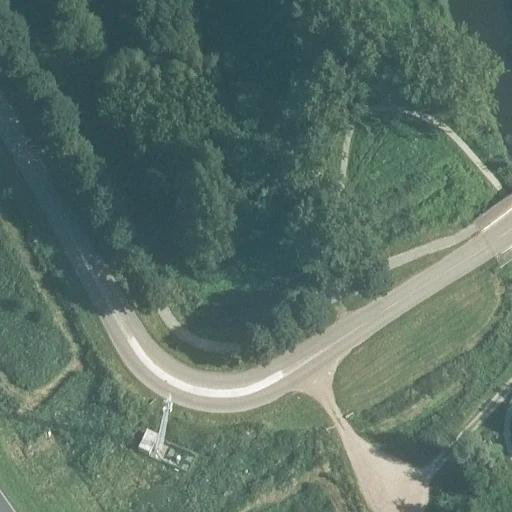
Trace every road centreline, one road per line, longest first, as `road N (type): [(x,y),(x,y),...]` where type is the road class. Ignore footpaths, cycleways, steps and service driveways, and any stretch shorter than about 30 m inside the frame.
road 1 (secondary): [(115,320),(119,342),(140,371),(191,401),(251,398),(281,384),(299,361)]
road 2 (secondary): [(115,320),(0,118)]
road 3 (secondary): [(486,242),(299,361)]
road 4 (secondary): [(299,361),(245,378),(199,379),(171,368),(115,320)]
